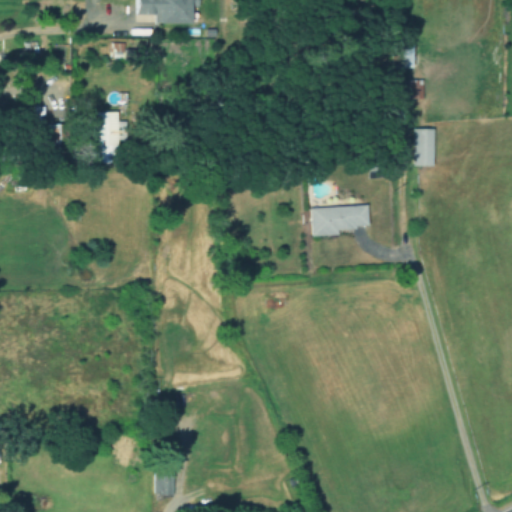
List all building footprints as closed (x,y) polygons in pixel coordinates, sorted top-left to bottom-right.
[(130,0),(130,13),(151,13),(151,22),(185,22),(185,7),(194,7),(193,0),(130,0)] [(407,67),(408,43),(389,43),(388,66),(407,67)] [(91,111),(91,162),(107,162),(107,153),(116,153),(116,120),(113,120),(113,111),(91,111)] [(430,128),(409,127),(409,165),(429,165),(430,128)] [(305,207),(306,235),(334,234),(334,227),(364,226),(363,204),(305,207)] [(170,493),(170,470),(152,470),(151,493),(170,493)]
